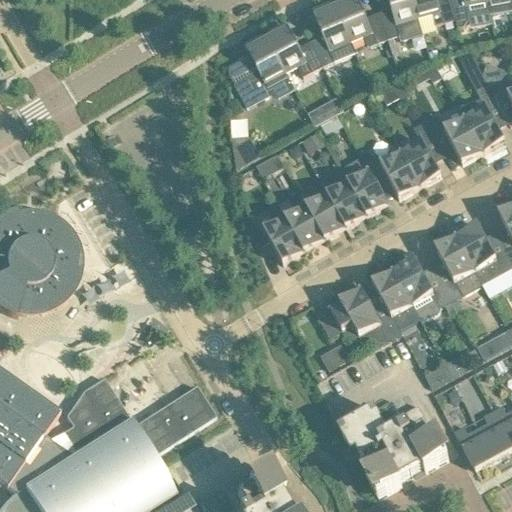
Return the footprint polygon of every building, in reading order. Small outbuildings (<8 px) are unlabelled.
[(350,0),(338,5),(339,9),(336,10),(352,46),(365,40),(368,48),(371,49),(378,48),(389,43),(379,16),(379,17),(380,20),(368,25),(357,0),(350,0)] [(388,0),(393,16),(381,20),(380,16),(379,16),(389,43),(400,40),(397,28),(419,22),(412,0),(388,0)] [(412,0),(419,22),(441,15),(445,27),(455,24),(456,23),(450,0),(449,0),(438,3),(437,0),(412,0)] [(450,0),(456,23),(468,21),(466,10),(489,6),(487,0),(450,0)] [(511,0),(487,0),(489,6),(491,17),(511,13),(511,0)] [(313,16),(325,43),(313,48),(312,45),(311,45),(324,71),(356,57),(352,46),(336,10),(333,11),(332,8),(313,16)] [(269,38),(271,41),(268,43),(286,77),(298,70),(304,81),(324,71),(311,45),(313,49),(301,55),(287,28),(269,38)] [(246,80),(260,105),(272,98),(266,88),(286,77),(268,43),(265,44),(264,41),(246,51),(260,77),(249,83),(247,79),(246,80)] [(437,53),(430,55),(432,63),(439,61),(437,53)] [(434,67),(426,71),(431,81),(434,86),(442,82),(434,67)] [(487,112),(498,106),(491,92),(483,78),(479,69),(467,76),(479,98),(486,112),(487,111),(487,112)] [(393,89),(400,101),(402,105),(411,100),(402,84),(393,89)] [(498,106),(509,100),(508,100),(510,99),(502,86),(501,86),(491,92),(498,106)] [(499,133),(487,112),(487,111),(486,112),(466,122),(482,153),(484,157),(505,146),(504,142),(499,133)] [(321,112),(309,118),(316,130),(327,124),(321,112)] [(343,129),(337,119),(322,128),(328,138),(343,129)] [(427,126),(434,140),(445,134),(446,133),(439,119),(427,126)] [(445,134),(463,168),(484,157),(482,153),(466,122),(446,133),(445,134)] [(415,132),(422,146),(423,145),(423,146),(434,140),(427,126),(415,132)] [(250,142),(233,142),(236,169),(237,174),(260,161),(250,142)] [(423,145),(422,146),(402,157),(418,185),(421,191),(442,180),(439,174),(434,166),(423,146),(423,145)] [(376,186),(387,180),(381,168),(382,167),(374,154),(363,160),(364,162),(371,175),(376,186)] [(381,168),(387,180),(393,190),(400,202),(421,191),(418,185),(402,157),(382,167),(381,168)] [(278,159),(267,164),(274,177),(285,171),(278,159)] [(359,180),(349,186),(348,186),(365,214),(368,221),(390,209),(376,186),(371,175),(364,162),(363,160),(352,167),(359,180)] [(264,166),(257,170),(260,176),(267,172),(264,166)] [(339,192),(328,198),(327,198),(344,227),(347,233),(368,221),(365,214),(348,186),(349,186),(341,173),(331,178),(339,192)] [(318,204),(307,210),(323,238),(326,245),(347,233),(344,227),(327,198),(328,198),(320,184),(310,190),(318,204)] [(297,215),(286,221),(286,222),(302,250),(306,256),(326,245),(323,238),(307,210),(300,196),(289,202),(297,215)] [(268,214),(276,227),(264,234),(284,269),(306,256),(302,250),(286,222),(286,221),(279,208),(268,214)] [(0,487),(7,493),(8,492),(15,497),(11,501),(7,505),(2,511),(1,511),(150,511),(178,495),(169,482),(160,468),(155,460),(136,429),(131,423),(76,458),(74,460),(45,439),(60,417),(0,374),(0,313),(8,317),(16,320),(18,321),(19,317),(22,317),(26,318),(31,318),(35,318),(40,317),(44,316),(49,315),(53,313),(57,311),(61,309),(64,306),(68,303),(71,300),(74,296),(76,292),(78,288),(80,284),(82,280),(83,275),(83,271),(84,266),(83,261),(83,257),(82,252),(81,248),(79,244),(77,240),(75,236),(72,232),(69,229),(66,226),(62,223),(58,220),(54,218),(50,216),(46,215),(41,214),(37,213),(32,213),(28,213),(23,213),(21,213),(20,209),(15,211),(11,212),(6,214),(2,216),(0,217),(0,487)] [(511,210),(499,217),(511,241),(511,254),(507,257),(511,266),(511,210)] [(496,262),(478,229),(457,240),(483,288),(511,272),(511,266),(507,257),(496,262)] [(457,240),(436,252),(454,286),(444,291),(452,305),(483,288),(457,240)] [(434,297),(415,263),(394,275),(421,323),(422,325),(439,316),(440,311),(445,309),(452,305),(444,291),(434,297)] [(382,327),(381,328),(388,341),(421,323),(394,275),(373,287),(392,320),(381,326),(382,327)] [(331,313),(343,335),(354,329),(360,340),(381,328),(382,327),(381,326),(362,293),(348,301),(349,302),(331,313)] [(452,305),(445,309),(450,317),(457,314),(452,305)] [(511,344),(507,335),(495,342),(502,355),(511,349),(511,344)] [(338,370),(330,356),(322,360),(330,374),(338,370)] [(508,372),(503,363),(494,368),(499,377),(508,372)] [(453,381),(448,372),(446,368),(426,379),(433,392),(453,381)] [(73,431),(63,437),(76,458),(131,423),(105,382),(84,395),(66,420),(73,431)] [(197,390),(136,429),(155,460),(217,421),(197,390)] [(408,430),(391,439),(376,412),(340,433),(353,456),(357,454),(370,477),(367,479),(380,502),(402,489),(400,486),(412,479),(412,480),(413,480),(413,479),(419,475),(420,476),(422,476),(424,476),(426,475),(426,476),(449,463),(419,409),(406,416),(417,434),(412,437),(408,430)] [(511,415),(507,418),(503,410),(494,415),(511,449),(511,415)] [(484,420),(488,428),(478,433),(496,466),(511,456),(511,449),(494,415),(484,420)] [(478,433),(469,438),(465,431),(455,436),(477,476),(496,466),(478,433)] [(286,511),(287,511),(287,510),(286,510),(282,504),(283,503),(283,501),(283,499),(282,497),(283,497),(269,474),(227,499),(235,511),(233,511),(286,511)]
